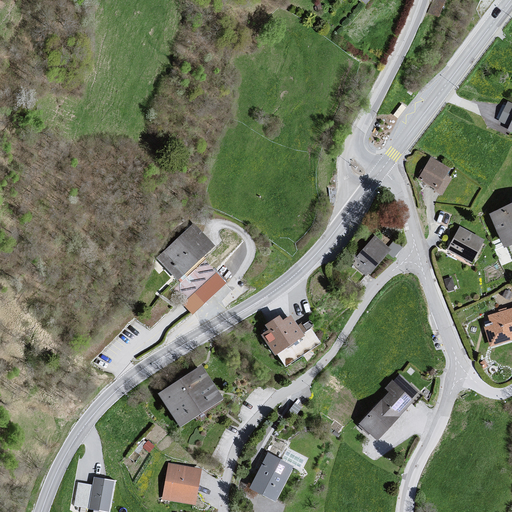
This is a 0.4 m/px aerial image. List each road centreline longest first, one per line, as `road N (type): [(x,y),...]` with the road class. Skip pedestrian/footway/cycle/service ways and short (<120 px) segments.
road 1 (secondary): [(360,197),(285,282),(116,391),(72,442),(41,511)]
road 2 (residential): [(420,256),(387,272),(315,371),(264,409),(230,449),(223,511)]
road 3 (secondary): [(510,0),(381,170)]
road 4 (residential): [(456,369),(402,511)]
road 5 (tertiary): [(421,0),(358,129)]
